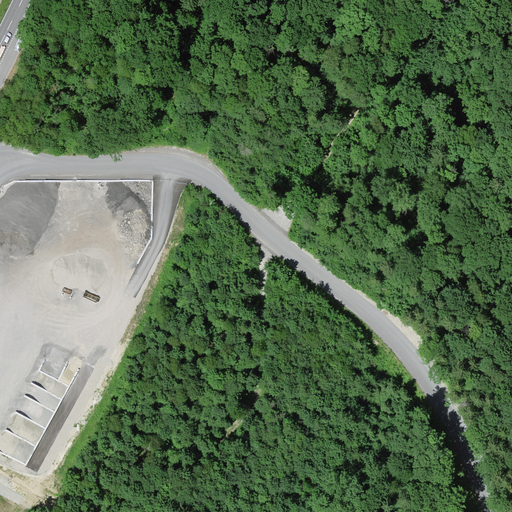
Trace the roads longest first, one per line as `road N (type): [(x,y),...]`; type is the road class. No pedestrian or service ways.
road 1 (track): [(129,511),(218,441),(261,382),(261,268),(269,232)]
road 2 (track): [(426,0),(269,232)]
